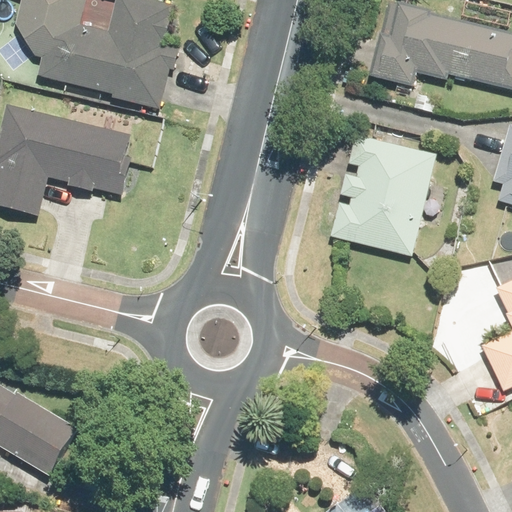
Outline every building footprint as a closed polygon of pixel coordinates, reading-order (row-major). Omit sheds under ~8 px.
[(122,99),(165,109),(175,69),(182,71),(186,53),(168,48),(177,7),(145,0),(121,0),(114,31),(88,25),(93,0),(28,0),(22,27),(40,58),(49,60),(46,76),(123,95),(122,99)] [(387,37),(378,76),(417,86),(420,74),(456,82),(457,75),(511,88),(511,31),(405,7),(398,40),(387,37)] [(0,166),(6,168),(0,195),(0,205),(45,216),(54,178),(76,183),(74,189),(98,195),(101,190),(130,197),(138,161),(134,160),(139,138),(12,109),(0,162),(0,166)] [(511,135),(498,182),(508,185),(504,202),(511,204),(511,135)] [(343,207),(335,242),(421,263),(446,157),(361,136),(354,168),(365,170),(363,180),(351,177),(347,196),(360,199),(357,210),(343,207)] [(375,316),(391,304),(384,293),(399,281),(381,257),(348,281),(375,316)] [(511,337),(489,349),(510,393),(511,391),(511,286),(504,290),(511,305),(511,337)] [(1,384),(0,385),(0,445),(54,476),(81,430),(1,384)] [(104,456),(81,454),(76,498),(99,500),(104,456)] [(5,464),(0,479),(0,485),(41,499),(48,478),(5,464)] [(394,511),(368,482),(333,511),(394,511)]
